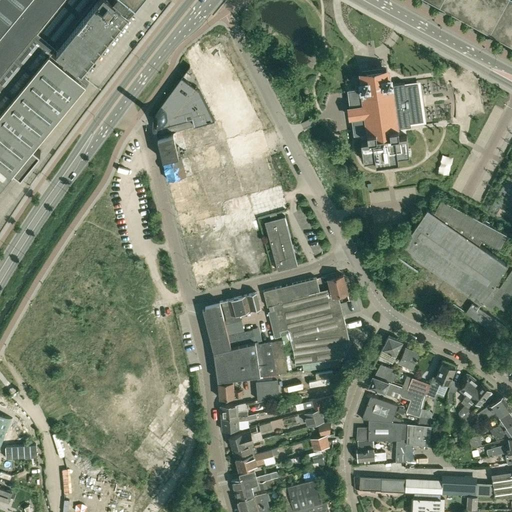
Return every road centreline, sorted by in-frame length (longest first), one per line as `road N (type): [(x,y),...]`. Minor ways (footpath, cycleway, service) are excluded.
road 1 (residential): [(348,247),(233,29)]
road 2 (residential): [(232,511),(193,298)]
road 3 (residential): [(193,298),(148,136),(117,109)]
road 4 (residential): [(354,511),(347,422),(387,311)]
road 5 (secondary): [(191,0),(95,122),(78,158)]
road 6 (secondary): [(355,0),(511,85)]
road 7 (residential): [(193,298),(308,270),(348,247)]
road 8 (secondary): [(511,72),(381,0)]
road 9 (secondary): [(0,279),(78,158)]
road 10 (residential): [(511,383),(387,311)]
road 11 (secondary): [(117,109),(210,0)]
